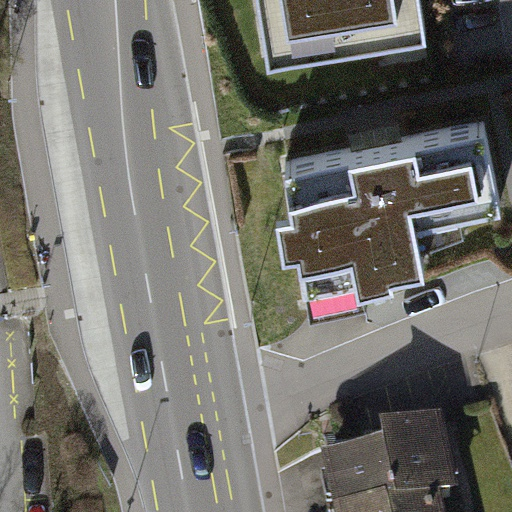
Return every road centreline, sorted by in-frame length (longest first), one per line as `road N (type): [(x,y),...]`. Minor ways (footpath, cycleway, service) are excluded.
road 1 (secondary): [(189,425),(112,0)]
road 2 (residential): [(511,311),(257,409),(189,425)]
